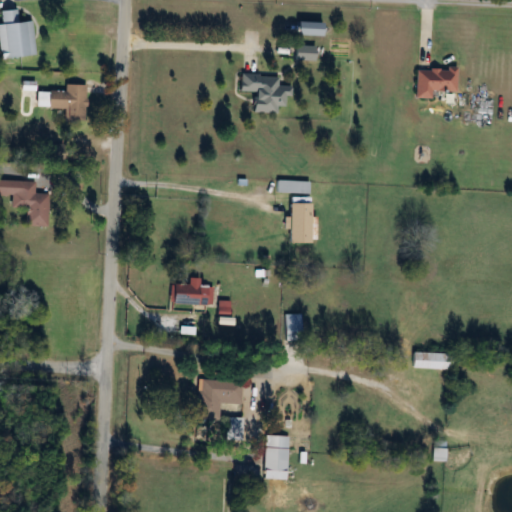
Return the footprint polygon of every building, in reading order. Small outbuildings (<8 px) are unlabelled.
[(29,22),(15,23),(14,11),(0,11),(0,19),(1,26),(0,25),(0,59),(32,57),(29,22)] [(292,62),(313,62),(313,47),(292,47),(292,62)] [(413,70),(413,100),(428,100),(429,92),(454,92),(454,70),(413,70)] [(250,114),(276,115),(276,108),(282,108),(283,87),(277,87),(277,77),(237,76),(237,93),(250,93),(250,114)] [(83,86),(63,86),(63,93),(44,93),(44,110),(62,110),(62,122),(83,122),(83,86)] [(9,209),(24,209),(23,227),(44,229),(46,197),(34,196),(35,184),(0,181),(0,197),(10,198),(9,209)] [(307,183),(274,183),(274,194),(307,194),(307,183)] [(285,244),(308,244),(308,219),(307,219),(307,205),(285,205),(285,244)] [(168,286),(167,305),(210,307),(211,288),(195,287),(195,279),(186,279),(185,287),(168,286)] [(282,315),(282,342),(299,342),(299,315),(282,315)] [(451,354),(409,353),(408,370),(451,371),(451,354)] [(239,383),(197,380),(194,419),(216,421),(218,405),(237,406),(239,383)] [(239,443),(239,418),(223,418),(223,443),(239,443)] [(284,482),(286,437),(262,437),(260,481),(284,482)] [(442,443),(431,443),(431,461),(442,461),(442,443)]
